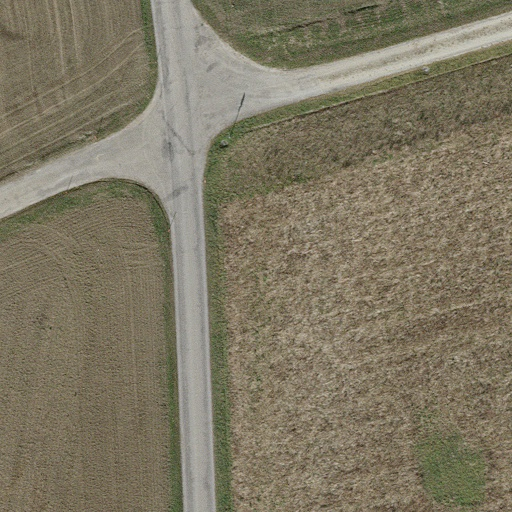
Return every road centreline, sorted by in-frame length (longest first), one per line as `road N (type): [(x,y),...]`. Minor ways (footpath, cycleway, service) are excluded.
road 1 (unclassified): [(166,0),(184,108),(202,511)]
road 2 (track): [(511,17),(184,108)]
